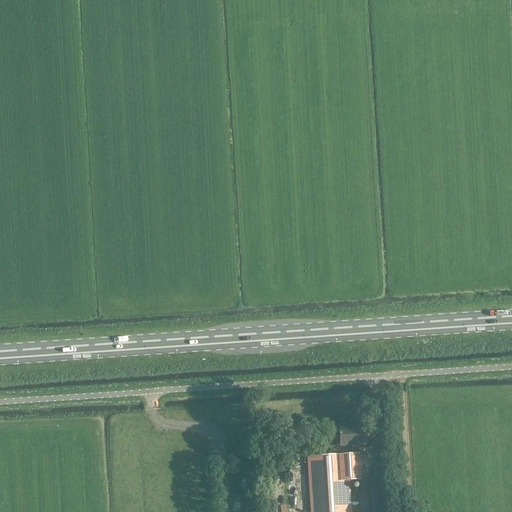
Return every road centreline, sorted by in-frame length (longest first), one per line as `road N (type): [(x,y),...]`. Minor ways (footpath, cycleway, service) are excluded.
road 1 (primary): [(0,355),(511,319)]
road 2 (unclassified): [(0,403),(511,368)]
road 3 (track): [(225,511),(215,437),(155,422),(150,395)]
